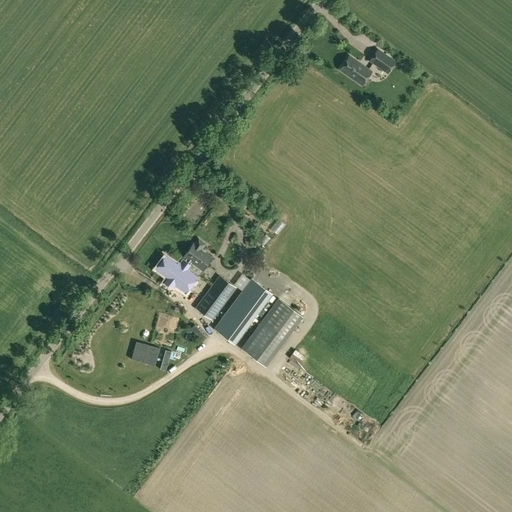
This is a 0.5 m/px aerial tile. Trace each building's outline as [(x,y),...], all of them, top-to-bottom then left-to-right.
[(368,61),(387,74),(396,62),(377,48),(368,61)] [(340,69),(362,85),(372,72),(349,56),(340,69)] [(192,263),(202,271),(213,257),(202,249),(205,244),(197,238),(193,243),(183,257),(186,259),(187,259),(192,263)] [(166,279),(186,293),(198,277),(187,269),(192,263),(187,259),(186,259),(182,265),(178,263),(177,265),(166,256),(156,268),(168,277),(166,279)] [(267,272),(261,283),(277,292),(283,281),(267,272)] [(195,308),(212,320),(235,287),(218,275),(195,308)] [(272,293),(252,278),(214,328),(234,343),(272,293)] [(241,349),(262,364),(281,338),(298,313),(278,298),(261,323),(241,349)] [(136,341),(131,359),(155,366),(160,348),(136,341)] [(172,351),(166,350),(160,369),(166,370),(172,351)] [(294,351),(291,355),(299,361),(302,357),(294,351)] [(293,375),(290,381),(297,386),(308,368),(292,359),(285,370),(293,375)] [(334,391),(325,406),(333,411),(342,395),(334,391)]
